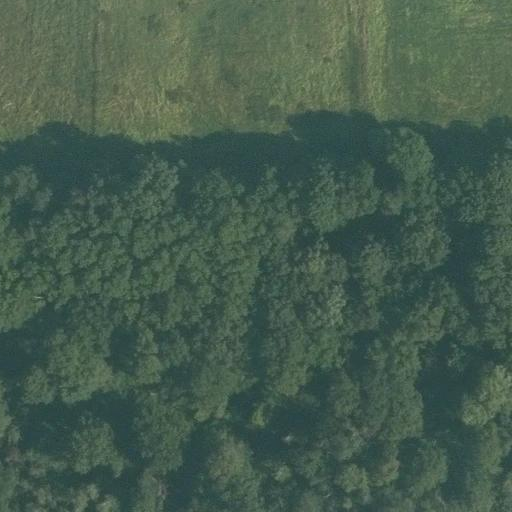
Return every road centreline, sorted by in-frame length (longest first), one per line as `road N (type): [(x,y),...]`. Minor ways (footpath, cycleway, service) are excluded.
road 1 (track): [(511,333),(0,319)]
road 2 (track): [(496,176),(486,332)]
road 3 (track): [(128,197),(121,322)]
road 4 (track): [(511,376),(492,498)]
